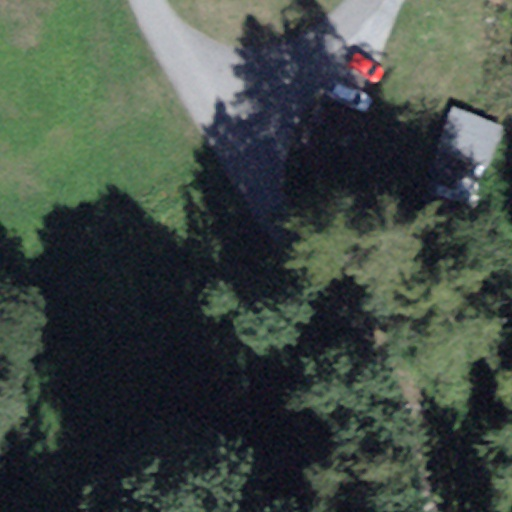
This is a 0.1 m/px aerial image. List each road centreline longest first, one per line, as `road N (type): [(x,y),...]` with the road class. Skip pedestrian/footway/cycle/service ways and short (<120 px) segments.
road 1 (track): [(434,511),(371,384),(285,263),(233,114)]
road 2 (residential): [(233,114),(331,53),(369,0)]
road 3 (residential): [(233,114),(164,0)]
